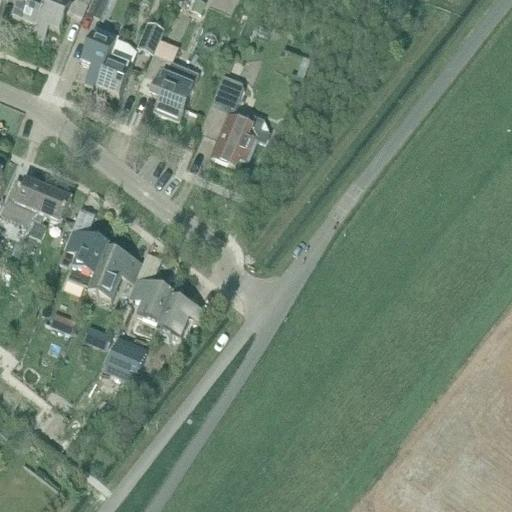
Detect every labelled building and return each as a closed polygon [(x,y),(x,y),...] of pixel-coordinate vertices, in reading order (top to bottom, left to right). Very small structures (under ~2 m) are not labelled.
[(37,31),(49,0),(23,0),(15,22),(36,30),(37,31)] [(49,0),(37,31),(36,30),(31,43),(46,48),(49,39),(46,38),(48,31),(61,36),(72,8),(52,0),(49,0)] [(78,0),(77,4),(89,10),(93,0),(78,0)] [(95,0),(88,17),(102,23),(112,0),(95,0)] [(197,2),(192,14),(202,19),(207,7),(197,2)] [(246,23),(239,39),(250,43),(256,27),(246,23)] [(149,29),(139,53),(154,60),(164,35),(149,29)] [(96,90),(110,58),(114,48),(117,40),(95,30),(81,64),(94,70),(91,77),(87,75),(83,85),(96,90)] [(160,59),(179,67),(186,50),(167,42),(160,59)] [(110,58),(96,90),(119,100),(133,68),(135,63),(131,55),(114,48),(110,58)] [(154,61),(146,82),(157,86),(152,100),(161,103),(156,115),(180,124),(189,102),(194,87),(198,79),(170,68),(154,61)] [(225,81),(203,135),(222,143),(214,161),(237,171),(242,162),(250,165),(259,145),(267,148),(271,139),(266,126),(250,120),(244,124),(242,127),(234,124),(246,94),(244,90),(225,81)] [(18,185),(3,220),(34,233),(49,195),(26,186),(25,188),(18,185)] [(34,233),(30,241),(42,246),(48,231),(42,229),(46,221),(63,228),(73,204),(49,195),(34,233)] [(74,236),(66,256),(74,259),(76,260),(84,239),(74,236)] [(71,285),(93,294),(109,254),(111,250),(88,241),(75,274),(71,285)] [(109,254),(93,294),(91,299),(114,308),(123,284),(127,285),(135,265),(131,263),(109,254)] [(74,259),(66,256),(61,268),(69,271),(74,259)] [(9,264),(5,276),(14,279),(19,267),(9,264)] [(135,265),(127,285),(137,289),(139,283),(145,268),(135,265)] [(159,335),(161,331),(173,302),(175,298),(179,287),(157,278),(152,289),(139,321),(134,333),(156,342),(159,335)] [(148,287),(139,283),(137,289),(136,289),(130,303),(140,307),(148,287)] [(195,312),(173,302),(161,331),(159,335),(182,344),(195,312)] [(199,313),(193,326),(203,330),(209,317),(199,313)] [(73,340),(78,326),(56,317),(50,330),(73,340)] [(91,331),(85,346),(108,356),(114,341),(91,331)] [(149,357),(119,344),(105,377),(135,389),(149,357)]
